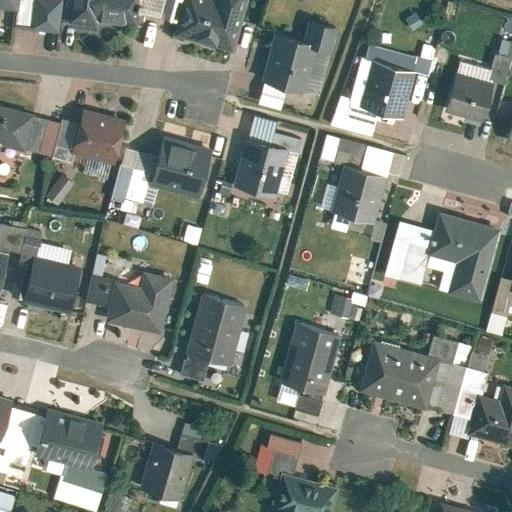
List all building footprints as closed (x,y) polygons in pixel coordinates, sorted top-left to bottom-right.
[(0,0),(0,8),(13,10),(11,27),(56,32),(59,0),(0,0)] [(70,0),(68,22),(95,25),(95,21),(136,26),(139,0),(70,0)] [(182,0),(173,35),(232,51),(246,0),(182,0)] [(307,19),(301,39),(274,32),(261,81),(303,91),(314,49),(329,53),(336,27),(307,19)] [(430,60),(415,56),(411,70),(426,74),(430,60)] [(360,105),(400,116),(413,71),(373,60),(360,105)] [(491,83),(455,74),(445,110),(481,120),(491,83)] [(0,105),(0,144),(23,151),(23,149),(32,115),(32,113),(0,105)] [(124,119),(82,109),(71,153),(113,164),(124,119)] [(32,115),(23,149),(50,156),(59,122),(32,115)] [(301,129),(278,123),(272,144),(296,150),(301,129)] [(210,148),(160,134),(146,184),(196,198),(210,148)] [(232,185),(274,196),(287,150),(245,138),(232,185)] [(342,165),(329,210),(372,223),(385,177),(342,165)] [(44,195),(57,205),(73,184),(61,174),(44,195)] [(332,187),(324,184),(318,205),(325,208),(332,187)] [(498,228),(438,211),(426,255),(454,262),(446,294),(478,302),(498,228)] [(24,228),(0,223),(0,248),(19,253),(24,228)] [(36,242),(32,257),(67,265),(70,250),(36,242)] [(0,286),(8,254),(0,251),(0,286)] [(22,299),(70,310),(80,268),(67,265),(32,257),(22,299)] [(108,306),(105,323),(162,334),(173,277),(141,271),(138,287),(113,283),(108,306)] [(113,279),(90,275),(85,301),(108,306),(113,283),(113,279)] [(493,275),(487,331),(502,332),(508,277),(493,275)] [(199,294),(183,352),(185,353),(209,359),(229,365),(245,306),(199,294)] [(335,295),(330,313),(347,317),(352,299),(335,295)] [(300,387),(322,394),(339,335),(295,323),(278,381),(300,387)] [(431,335),(426,354),(437,357),(450,360),(455,342),(431,335)] [(492,341),(478,337),(475,350),(488,353),(492,341)] [(426,354),(372,340),(359,391),(424,408),(437,357),(426,354)] [(450,415),(470,420),(466,434),(511,446),(511,386),(501,384),(497,398),(481,394),(488,370),(482,369),(486,355),(470,351),(466,364),(464,364),(450,415)] [(179,376),(203,382),(209,359),(185,353),(179,376)] [(437,357),(424,408),(450,415),(464,364),(450,360),(437,357)] [(316,415),(322,394),(300,387),(293,408),(316,415)] [(0,471),(20,477),(38,416),(8,407),(10,399),(0,395),(0,471)] [(87,470),(100,423),(47,408),(34,455),(87,470)] [(175,443),(195,449),(201,426),(182,421),(175,443)] [(299,441),(270,432),(266,447),(295,456),(299,441)] [(139,487),(180,499),(193,456),(153,443),(139,487)] [(65,466),(55,498),(95,510),(106,473),(89,468),(87,473),(65,466)] [(329,511),(335,489),(281,474),(270,511),(329,511)] [(15,489),(0,485),(0,507),(9,510),(15,489)]
